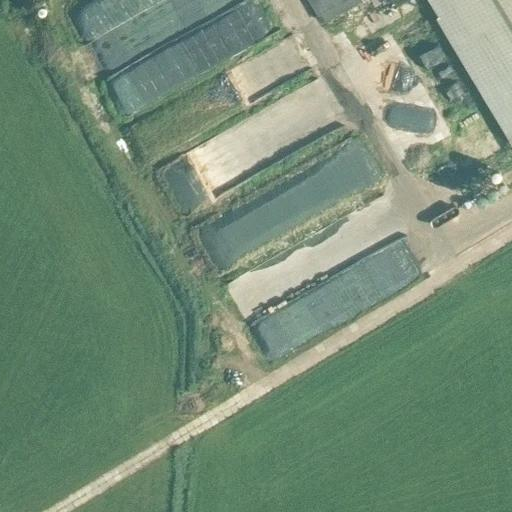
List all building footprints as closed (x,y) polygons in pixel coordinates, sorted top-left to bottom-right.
[(107,0),(85,9),(112,75),(206,37),(190,0),(107,0)] [(310,0),(324,23),(361,0),(310,0)] [(427,90),(411,97),(421,118),(436,112),(427,90)] [(416,181),(497,136),(483,110),(401,155),(416,181)] [(213,240),(230,270),(281,240),(264,210),(213,240)] [(243,290),(277,356),(417,284),(402,254),(304,304),(298,293),(294,295),(281,270),(243,290)]
